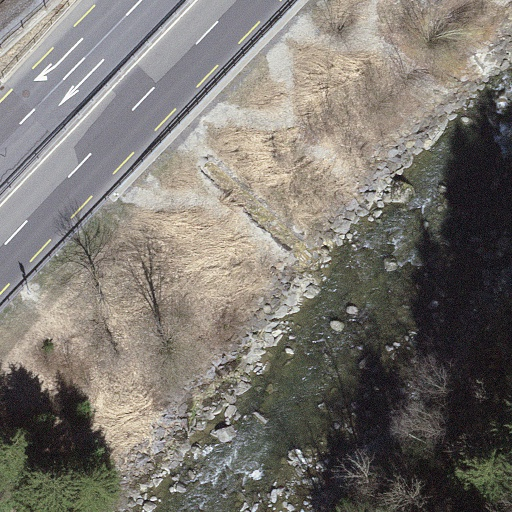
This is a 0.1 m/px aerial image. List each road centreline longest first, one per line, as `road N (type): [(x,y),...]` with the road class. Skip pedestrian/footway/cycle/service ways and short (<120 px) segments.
road 1 (primary): [(0,250),(241,0)]
road 2 (primary): [(136,0),(0,142)]
